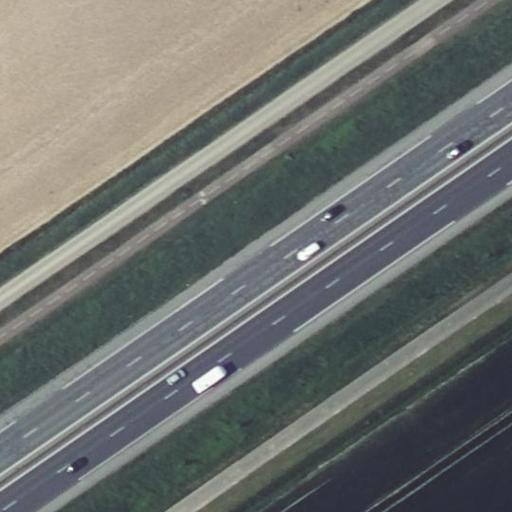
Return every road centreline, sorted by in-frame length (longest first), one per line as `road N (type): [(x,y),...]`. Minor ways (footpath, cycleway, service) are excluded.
road 1 (trunk): [(511,100),(0,452)]
road 2 (trunk): [(0,511),(511,159)]
